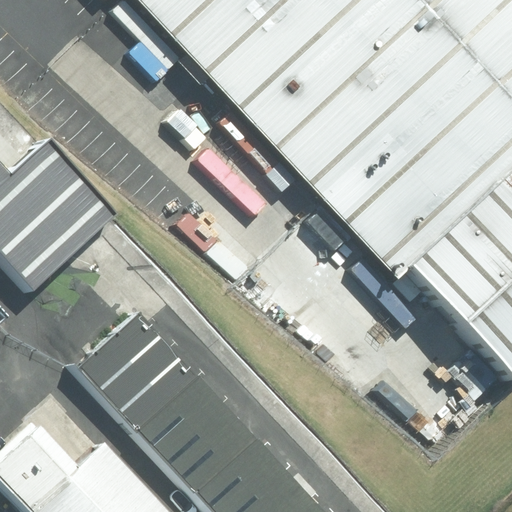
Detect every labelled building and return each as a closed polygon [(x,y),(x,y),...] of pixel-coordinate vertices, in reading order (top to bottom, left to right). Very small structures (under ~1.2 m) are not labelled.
[(511,0),(100,0),(102,2),(104,0),(130,0),(192,66),(311,194),(394,282),(410,267),(511,172),(511,0)] [(511,172),(410,267),(453,312),(511,375),(511,172)] [(0,282),(21,305),(75,253),(0,176),(0,282)] [(348,511),(164,310),(84,383),(202,511),(348,511)] [(0,348),(13,336),(0,322),(0,348)] [(75,479),(38,438),(0,472),(0,490),(20,511),(162,511),(106,450),(75,479)]
